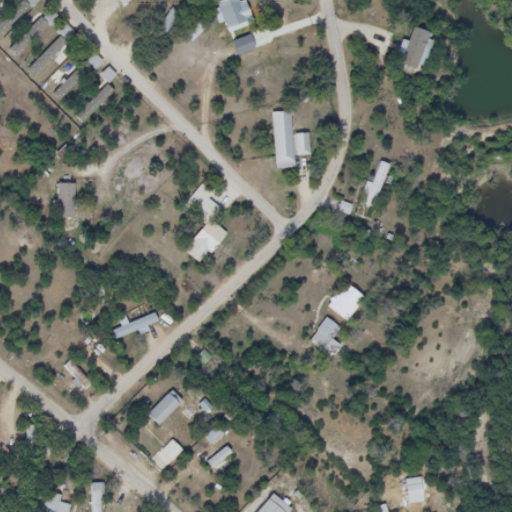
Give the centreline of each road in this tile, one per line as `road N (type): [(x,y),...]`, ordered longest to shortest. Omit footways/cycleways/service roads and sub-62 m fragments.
road 1 (residential): [(333,0),(351,125),(332,186),(227,296),(79,430)]
road 2 (residential): [(298,224),(77,0)]
road 3 (residential): [(174,511),(0,366)]
